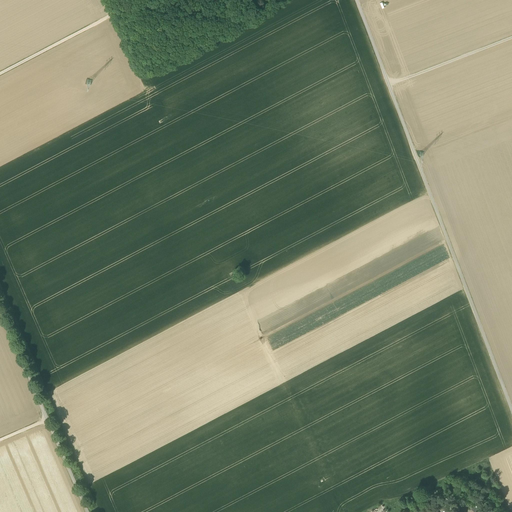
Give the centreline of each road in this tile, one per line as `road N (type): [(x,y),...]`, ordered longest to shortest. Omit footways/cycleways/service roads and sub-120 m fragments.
road 1 (track): [(356,0),(511,409)]
road 2 (track): [(0,309),(87,511)]
road 3 (track): [(0,73),(138,0)]
